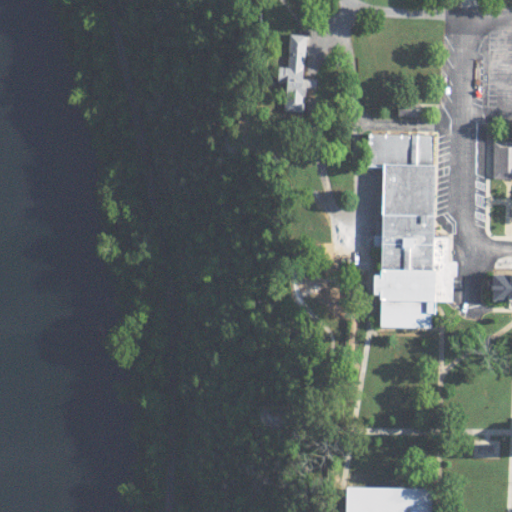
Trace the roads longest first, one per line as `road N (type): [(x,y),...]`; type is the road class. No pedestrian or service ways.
road 1 (residential): [(469,14),(469,226),(479,243),(511,248)]
road 2 (residential): [(354,0),(402,11),(511,14)]
